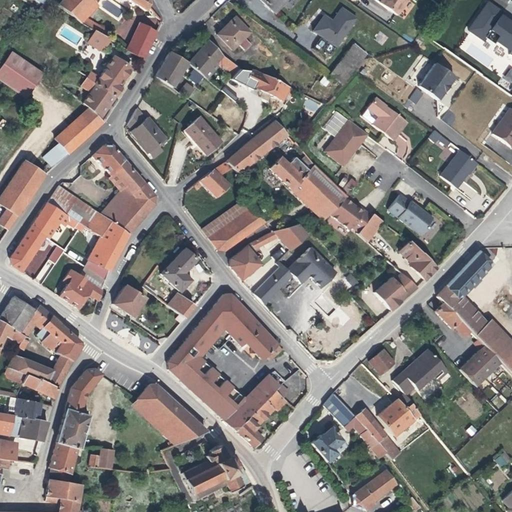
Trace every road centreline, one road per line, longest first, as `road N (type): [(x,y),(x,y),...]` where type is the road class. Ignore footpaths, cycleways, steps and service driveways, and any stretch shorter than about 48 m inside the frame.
road 1 (residential): [(321,381),(485,230)]
road 2 (residential): [(0,260),(50,181),(109,130)]
road 3 (residential): [(92,335),(134,236),(166,203)]
road 4 (tertiary): [(151,372),(257,465)]
road 5 (residential): [(226,279),(321,381)]
road 6 (residential): [(41,460),(61,390),(92,335)]
road 7 (residential): [(485,230),(397,169),(380,167)]
